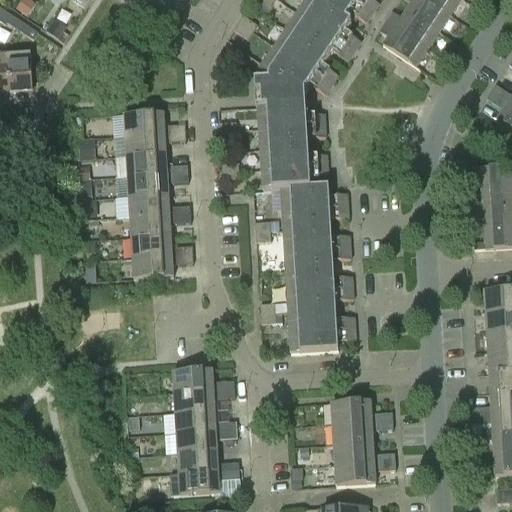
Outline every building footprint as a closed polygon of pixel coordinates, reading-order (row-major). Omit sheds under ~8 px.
[(68,0),(86,13),(94,0),(68,0)] [(273,0),(256,0),(271,9),(276,2),(273,0)] [(311,0),(299,17),(345,48),(346,46),(355,52),(360,44),(351,38),(348,42),(343,38),(351,26),(346,23),(311,0)] [(348,0),(310,0),(311,0),(346,23),(354,11),(358,15),(356,19),(365,25),(370,18),(361,12),(362,10),(348,0)] [(348,0),(362,10),(364,8),(373,14),(379,6),(370,0),(367,0),(366,3),(362,0),(348,0)] [(401,0),(402,0),(410,6),(405,13),(438,35),(449,18),(421,0),(401,0)] [(421,0),(449,18),(461,2),(458,0),(421,0)] [(25,1),(16,13),(28,21),(37,9),(25,1)] [(19,34),(24,27),(16,21),(0,10),(0,24),(6,28),(7,26),(19,34)] [(392,15),(387,22),(394,27),(395,31),(427,52),(438,35),(405,13),(400,20),(392,15)] [(299,17),(288,34),(327,61),(335,50),(340,54),(338,57),(347,64),(352,56),(343,50),(345,48),(299,17)] [(239,27),(253,36),(258,29),(244,19),(239,27)] [(46,34),(65,47),(70,39),(65,36),(68,31),(55,22),(46,34)] [(25,27),(20,34),(29,41),(34,44),(39,36),(34,33),(25,27)] [(239,27),(234,34),(248,43),(253,36),(239,27)] [(384,27),(379,34),(387,40),(382,48),(415,70),(427,52),(395,31),(391,32),(384,27)] [(288,34),(277,51),(322,82),(324,80),(333,86),(338,78),(328,72),(326,76),(320,72),(327,61),(288,34)] [(260,84),(253,85),(254,96),(257,96),(258,111),(259,132),(314,128),(314,126),(325,125),(324,116),(313,117),(313,122),(307,123),(306,108),(305,94),(310,87),(312,84),(318,87),(316,91),(325,97),(330,90),(321,84),(322,82),(277,51),(259,77),(260,84)] [(10,97),(33,95),(32,94),(30,57),(8,59),(10,97)] [(8,59),(0,59),(0,97),(10,97),(8,59)] [(511,110),(511,100),(495,89),(490,96),(511,110)] [(511,110),(490,96),(485,103),(503,114),(496,125),(511,136),(511,110)] [(125,139),(185,136),(184,128),(164,129),(163,116),(124,118),(125,139)] [(220,136),(237,135),(236,126),(219,127),(220,136)] [(314,128),(259,132),(260,152),(308,149),(307,135),(314,135),(314,140),(326,139),(325,130),(314,131),(314,128)] [(237,135),(220,136),(220,145),(237,143),(237,135)] [(185,136),(125,139),(126,160),(165,157),(165,146),(185,144),(185,136)] [(80,163),(95,162),(94,142),(78,144),(80,163)] [(308,149),(260,152),(262,173),(316,169),(316,167),(327,166),(326,157),(315,158),(316,163),(309,163),(308,149)] [(126,160),(115,160),(117,181),(187,176),(187,168),(166,169),(165,157),(126,160)] [(222,168),(222,176),(239,176),(239,167),(222,168)] [(511,167),(469,170),(470,178),(480,177),(480,190),(511,188),(511,167)] [(316,169),(262,173),(263,195),(271,194),(281,193),(311,191),(311,190),(310,177),(317,176),(317,181),(328,180),(327,171),(316,172),(316,169)] [(187,176),(117,181),(118,201),(129,200),(168,198),(167,186),(188,185),(187,176)] [(222,176),(222,185),(240,184),(239,176),(222,176)] [(471,205),(471,212),(511,209),(511,188),(480,190),(481,204),(471,205)] [(311,191),(281,193),(282,213),(337,210),(337,207),(348,206),(348,197),(336,198),(336,203),(330,203),(329,189),(311,190),(311,191)] [(130,222),(190,218),(189,209),(169,210),(168,198),(129,200),(130,222)] [(82,223),(94,222),(93,206),(81,206),(82,223)] [(482,217),(483,232),(511,229),(511,209),(471,212),(472,218),(482,217)] [(337,210),(282,213),(283,234),(331,231),(331,217),(336,217),(337,222),(349,221),(348,211),(337,212),(337,210)] [(131,241),(170,239),(170,227),(191,226),(190,218),(130,222),(131,241)] [(255,227),(256,237),(271,236),(270,226),(255,227)] [(474,253),(511,251),(511,229),(483,232),(484,245),(473,246),(474,253)] [(331,231),(283,234),(285,254),(339,250),(339,248),(351,247),(350,238),(338,239),(338,244),(332,244),(331,231)] [(271,236),(256,237),(256,246),(271,246),(271,236)] [(132,262),(193,258),(192,249),(171,250),(170,239),(131,241),(132,262)] [(84,247),(85,258),(96,257),(95,246),(84,247)] [(339,250),(285,254),(286,274),(334,271),(333,257),(339,257),(339,262),(351,261),(351,252),(340,253),(339,250)] [(172,267),(193,266),(193,258),(132,262),(134,282),(173,280),(172,267)] [(86,267),(86,277),(97,277),(96,266),(86,267)] [(334,271),(286,274),(287,295),(342,291),(342,289),(353,288),(352,279),(340,280),(340,284),(335,284),(334,271)] [(342,291),(287,295),(288,307),(288,315),(336,312),(335,299),(341,298),(342,303),(354,302),(353,293),(342,294),(342,291)] [(485,316),(511,314),(511,292),(483,295),(485,316)] [(260,308),(261,318),(275,317),(275,308),(260,308)] [(336,312),(288,315),(289,317),(290,336),(344,332),(344,330),(355,329),(355,320),(343,321),(343,325),(337,325),(336,312)] [(511,314),(485,316),(486,336),(511,334),(511,314)] [(275,317),(261,318),(261,328),(276,327),(281,327),(281,317),(275,317)] [(344,332),(290,336),(291,357),(338,354),(337,340),(344,340),(344,344),(356,343),(356,334),(344,335),(344,332)] [(487,356),(511,354),(511,334),(486,336),(487,356)] [(511,354),(487,356),(489,378),(511,376),(511,354)] [(213,385),(212,374),(174,376),(175,397),(234,393),(234,384),(213,385)] [(511,395),(511,376),(489,378),(490,396),(499,396),(511,395)] [(235,402),(234,393),(175,397),(176,417),(214,415),(214,403),(235,402)] [(511,395),(499,396),(490,396),(491,410),(470,411),(470,420),(511,417),(511,395)] [(332,407),(333,428),(393,425),(393,417),(371,418),(371,405),(332,407)] [(237,434),(236,425),(215,426),(214,415),(176,417),(177,437),(237,434)] [(511,417),(470,420),(471,428),(492,427),(493,439),(511,437),(511,417)] [(138,432),(138,420),(127,420),(127,433),(138,432)] [(394,433),(393,425),(333,428),(334,449),(373,447),(372,435),(393,434),(394,433)] [(237,442),(237,434),(177,437),(178,457),(217,455),(216,443),(237,442)] [(494,451),(472,452),(473,460),(511,457),(511,437),(493,439),(494,451)] [(138,447),(129,448),(130,457),(138,457),(138,447)] [(334,449),(336,470),(395,466),(395,458),(374,459),(373,447),(334,449)] [(301,450),(301,459),(310,458),(309,450),(301,450)] [(239,466),(238,466),(218,467),(217,455),(178,457),(179,478),(239,474),(239,466)] [(511,457),(473,460),(473,469),(495,467),(496,481),(511,480),(511,457)] [(395,474),(395,466),(336,470),(337,491),(376,489),(375,475),(395,474)] [(179,478),(170,478),(171,501),(181,500),(220,498),(219,484),(239,482),(240,482),(239,474),(179,478)] [(292,484),(292,492),(302,491),(302,483),(292,484)] [(511,491),(495,493),(497,507),(511,506),(511,491)]
